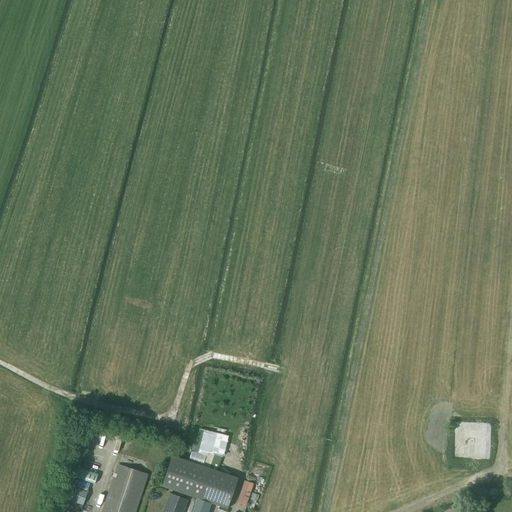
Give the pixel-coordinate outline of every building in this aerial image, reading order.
[(193,453),(204,456),(210,432),(199,429),(193,453)] [(171,456),(161,486),(196,499),(210,503),(220,507),(227,509),(237,479),(209,469),(211,466),(213,460),(214,455),(207,452),(202,467),(182,460),(171,456)] [(118,466),(113,483),(111,483),(101,511),(134,511),(147,476),(118,466)] [(78,468),(75,478),(94,484),(97,474),(78,468)] [(88,489),(76,485),(70,505),(81,509),(88,489)] [(162,511),(182,511),(187,500),(169,494),(162,511)] [(196,499),(191,511),(206,511),(210,503),(196,499)]
